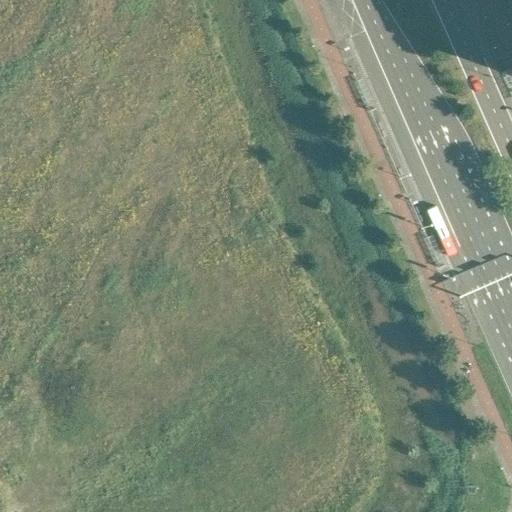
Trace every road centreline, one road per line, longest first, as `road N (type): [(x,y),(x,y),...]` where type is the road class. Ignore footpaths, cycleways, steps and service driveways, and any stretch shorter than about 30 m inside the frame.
road 1 (secondary): [(364,0),(511,327)]
road 2 (secondary): [(511,153),(443,0)]
